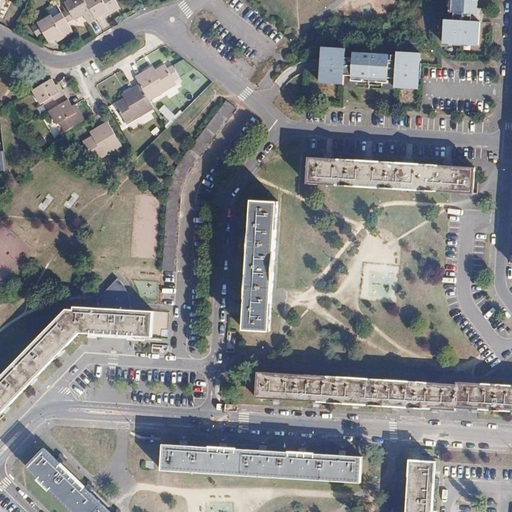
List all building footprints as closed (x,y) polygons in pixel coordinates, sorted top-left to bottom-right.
[(62,13),(68,23),(74,20),(75,21),(84,16),(88,24),(96,19),(84,0),(69,0),(65,3),(66,5),(68,10),(64,12),(62,13)] [(84,0),(96,19),(103,16),(110,12),(112,14),(120,9),(115,0),(84,0)] [(450,0),(450,13),(455,14),(455,21),(444,21),(443,44),(479,46),(481,23),(471,22),(471,16),(476,16),(477,0),(450,0)] [(49,43),(56,39),(63,35),(65,38),(74,33),(68,23),(62,13),(53,18),(52,16),(32,26),(38,36),(43,33),(49,43)] [(90,23),(97,35),(104,31),(97,20),(90,23)] [(345,48),(322,47),(321,65),(319,83),(343,84),(344,74),(350,75),(350,80),(388,83),(388,77),(395,78),(394,88),(418,90),(420,54),(396,52),(396,62),(388,61),(388,56),(352,54),(352,59),(344,58),(345,48)] [(140,84),(150,101),(177,85),(174,81),(180,78),(172,66),(168,69),(165,64),(156,70),(152,72),(150,68),(135,77),(140,84)] [(60,93),(56,86),(52,79),(33,90),(41,104),(44,102),(49,111),(69,100),(63,91),(60,93)] [(127,125),(154,109),(150,101),(140,84),(126,93),(128,96),(124,98),(114,104),(127,125)] [(60,123),(66,133),(85,121),(80,112),(77,113),(73,106),(69,100),(49,111),(57,125),(60,123)] [(190,172),(238,109),(227,101),(176,170),(171,182),(169,193),(164,271),(176,272),(181,192),(190,172)] [(164,104),(158,111),(171,122),(177,115),(164,104)] [(108,121),(93,130),(96,134),(92,136),(83,141),(95,162),(123,146),(108,121)] [(474,168),(309,157),(307,183),(473,194),(474,168)] [(278,202),(253,200),(244,329),(270,331),(278,202)] [(98,300),(98,308),(130,310),(130,307),(130,304),(130,300),(129,296),(129,293),(128,289),(126,286),(125,283),(123,280),(118,278),(98,300)] [(152,338),(154,312),(130,310),(98,308),(74,306),(74,310),(67,309),(0,377),(0,414),(79,333),(95,334),(129,336),(152,338)] [(461,383),(262,370),(260,396),(460,408),(460,406),(482,408),(511,409),(511,383),(461,380),(461,383)] [(362,457),(164,444),(162,470),(361,483),(362,457)] [(45,449),(26,469),(71,511),(110,511),(97,499),(65,469),(45,449)] [(436,462),(411,460),(407,511),(432,511),(434,488),(436,462)]
